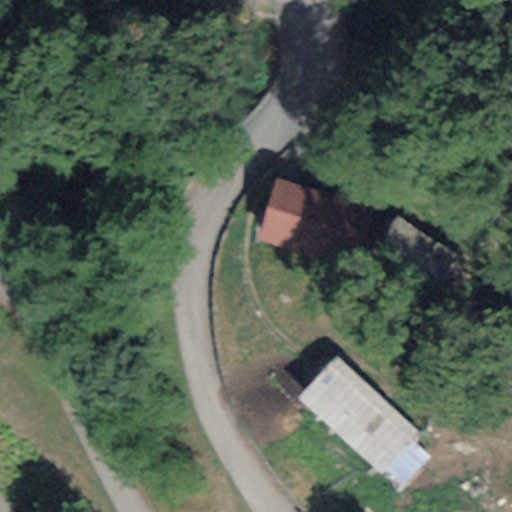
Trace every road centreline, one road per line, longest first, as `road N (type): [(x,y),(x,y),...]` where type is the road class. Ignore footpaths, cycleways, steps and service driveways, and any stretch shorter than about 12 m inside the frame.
road 1 (unclassified): [(276,511),(214,411),(199,361),(189,269),(206,207),(305,75),(309,25),(297,0)]
road 2 (unclassified): [(0,284),(33,321),(134,511)]
